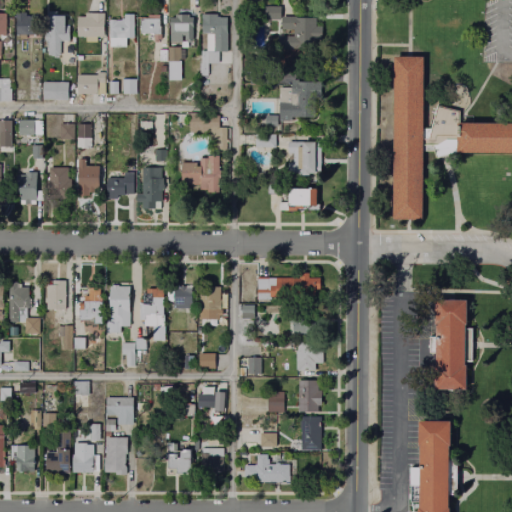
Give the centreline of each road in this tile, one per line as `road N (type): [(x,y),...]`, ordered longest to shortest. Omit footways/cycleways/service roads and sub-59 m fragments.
road 1 (tertiary): [(354,511),(356,0)]
road 2 (residential): [(0,243),(356,244)]
